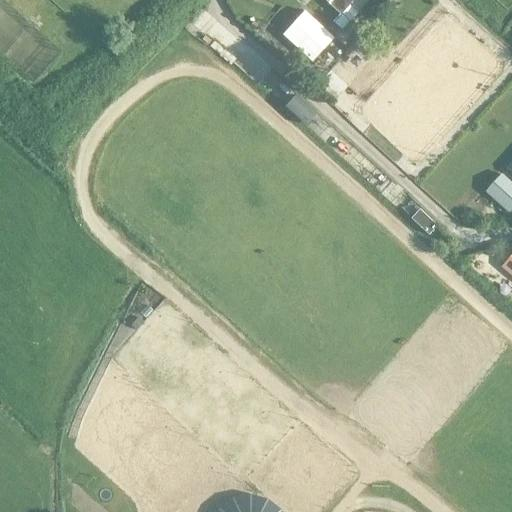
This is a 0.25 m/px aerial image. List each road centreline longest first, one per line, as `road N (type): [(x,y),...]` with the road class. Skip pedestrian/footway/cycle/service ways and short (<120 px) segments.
road 1 (track): [(380,462),(337,436),(91,220),(83,178),(120,104),(169,71),(222,73),(511,336)]
road 2 (unclassified): [(511,237),(465,240),(222,23),(222,0)]
